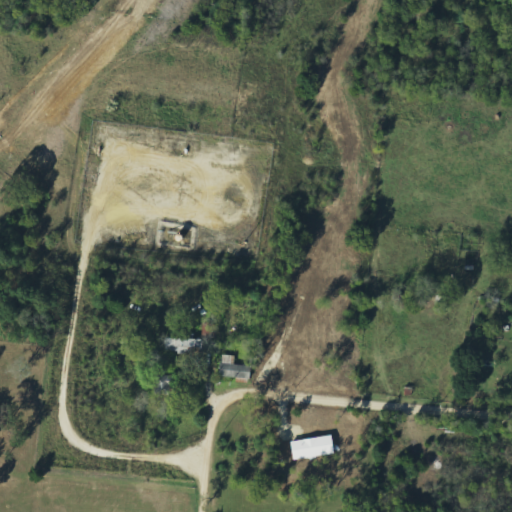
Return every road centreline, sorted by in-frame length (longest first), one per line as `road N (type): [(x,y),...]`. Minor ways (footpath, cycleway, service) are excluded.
road 1 (residential): [(250,389),(511,415)]
road 2 (residential): [(204,511),(221,398),(250,389)]
